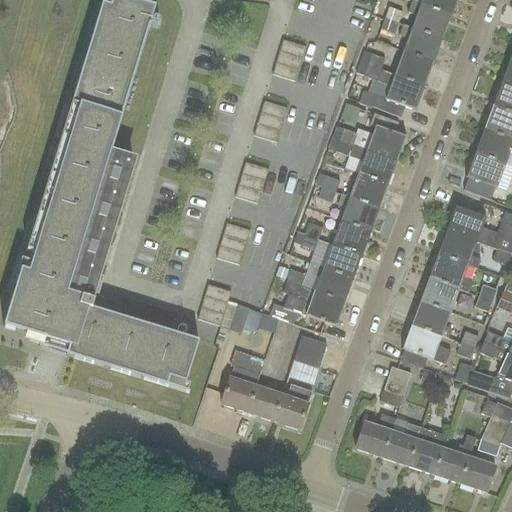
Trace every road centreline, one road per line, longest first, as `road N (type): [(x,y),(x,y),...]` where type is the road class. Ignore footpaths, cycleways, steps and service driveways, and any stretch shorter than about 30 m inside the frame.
road 1 (residential): [(310,485),(488,0)]
road 2 (residential): [(94,413),(310,485)]
